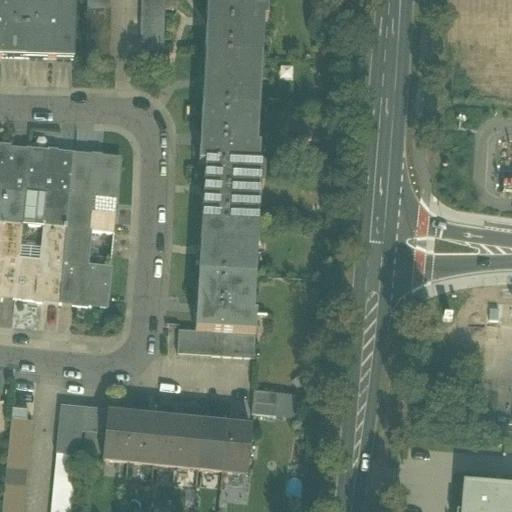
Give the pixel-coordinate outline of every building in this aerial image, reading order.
[(0,0),(0,63),(24,64),(25,3),(10,2),(9,0),(0,0)] [(40,0),(40,3),(25,3),(24,64),(73,66),(73,60),(75,4),(56,4),(56,0),(40,0)] [(86,0),(86,10),(110,11),(110,0),(86,0)] [(141,0),(141,12),(164,13),(164,0),(141,0)] [(247,0),(205,0),(202,58),(254,61),(256,23),(265,24),(267,1),(247,0)] [(109,32),(110,11),(86,10),(85,32),(109,32)] [(164,23),(164,13),(141,12),(141,23),(164,23)] [(163,68),(164,23),(141,23),(140,67),(163,68)] [(108,66),(109,32),(85,32),(85,65),(108,66)] [(202,58),(199,109),(251,112),(254,61),(202,58)] [(196,167),(202,168),(257,171),(258,147),(249,147),(251,112),(199,109),(196,167)] [(0,191),(3,192),(0,225),(21,228),(24,194),(28,154),(0,151),(0,191)] [(28,154),(24,194),(49,197),(46,230),(67,232),(73,165),(74,159),(28,154)] [(90,167),(73,165),(67,232),(87,234),(91,201),(115,203),(119,163),(91,160),(90,167)] [(202,168),(199,226),(249,229),(251,188),(262,188),(263,171),(257,171),(202,168)] [(0,225),(0,294),(14,296),(18,262),(21,228),(0,225)] [(199,226),(196,278),(246,280),(249,229),(199,226)] [(46,230),(45,230),(41,264),(18,262),(14,296),(14,302),(35,304),(35,306),(41,307),(41,302),(60,304),(60,301),(67,232),(46,230)] [(87,234),(67,232),(60,301),(78,302),(78,310),(87,311),(87,310),(106,312),(110,271),(84,268),(88,234),(87,234)] [(244,316),(246,280),(196,278),(193,335),(211,336),(222,337),(253,339),(254,317),(244,316)] [(176,359),(209,361),(211,336),(193,335),(177,335),(176,359)] [(209,361),(220,361),(222,337),(211,336),(209,361)] [(253,339),(222,337),(220,361),(252,363),(254,339),(253,339)] [(251,419),(275,422),(277,398),(253,396),(251,419)] [(60,410),(59,422),(82,424),(84,412),(60,410)] [(96,413),(84,412),(82,424),(81,436),(93,437),(96,413)] [(11,423),(26,425),(27,414),(12,413),(11,419),(11,423)] [(108,415),(96,413),(93,437),(105,438),(107,419),(108,419),(108,415)] [(102,465),(128,468),(132,421),(108,419),(107,419),(105,438),(102,465)] [(128,468),(152,470),(157,424),(132,421),(128,468)] [(59,422),(57,434),(81,436),(82,424),(59,422)] [(11,423),(3,507),(24,509),(32,425),(26,425),(11,423)] [(152,470),(196,475),(201,428),(157,424),(152,470)] [(196,475),(221,477),(225,431),(201,428),(196,475)] [(251,433),(225,431),(221,477),(246,480),(251,433)] [(57,434),(56,446),(80,448),(81,437),(81,436),(57,434)] [(56,446),(55,458),(79,461),(79,460),(80,448),(56,446)] [(73,511),(79,461),(55,458),(49,511),(73,511)] [(511,511),(511,490),(461,487),(458,511),(511,511)]
